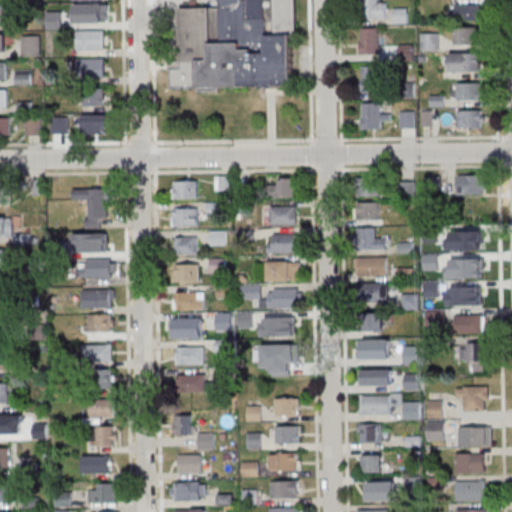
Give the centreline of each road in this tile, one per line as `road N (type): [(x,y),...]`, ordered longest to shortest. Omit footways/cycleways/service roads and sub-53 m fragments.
road 1 (residential): [(146,511),(137,0)]
road 2 (residential): [(332,511),(323,0)]
road 3 (residential): [(511,152),(0,160)]
